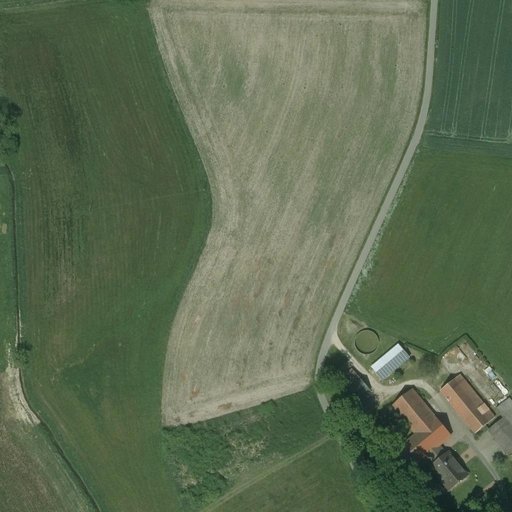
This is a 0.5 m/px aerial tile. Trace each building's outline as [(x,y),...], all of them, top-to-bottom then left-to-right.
[(377,348),(378,343),(377,339),(374,335),(371,332),(366,332),(361,333),(358,335),(355,339),(354,344),(355,348),(358,352),(362,355),(366,355),(371,354),(375,352),(377,348)] [(398,346),(371,368),(382,381),(409,358),(398,346)] [(352,370),(334,386),(351,406),(370,391),(352,370)] [(494,418),(460,376),(440,392),(448,402),(449,402),(475,434),(494,418)] [(411,390),(392,406),(415,435),(394,453),(409,471),(426,456),(450,436),(435,418),(435,419),(411,390)] [(511,403),(508,399),(495,410),(503,419),(488,431),(507,454),(511,450),(511,403)] [(446,455),(439,446),(450,437),(450,436),(426,456),(434,465),(430,468),(449,491),(460,482),(462,482),(466,479),(466,477),(467,476),(461,469),(460,469),(454,461),(454,460),(448,453),(446,455)]
